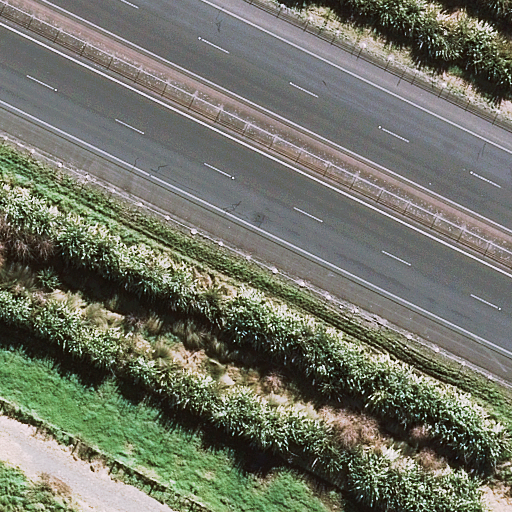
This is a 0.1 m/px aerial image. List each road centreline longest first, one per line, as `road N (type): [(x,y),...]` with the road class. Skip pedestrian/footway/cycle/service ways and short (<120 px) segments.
road 1 (motorway): [(511,297),(0,41)]
road 2 (motorway): [(126,0),(511,191)]
